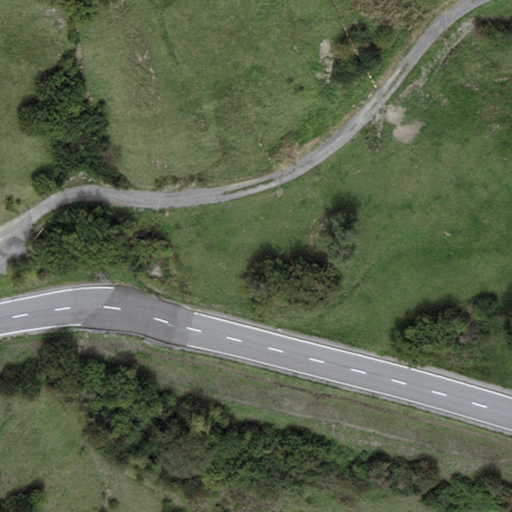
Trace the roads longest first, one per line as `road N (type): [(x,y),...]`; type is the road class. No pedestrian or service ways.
road 1 (primary): [(0,319),(64,307),(511,419)]
road 2 (track): [(429,0),(301,145),(192,177),(85,188),(0,232)]
